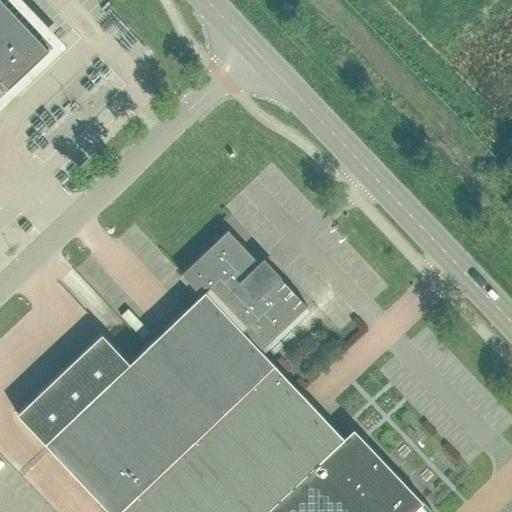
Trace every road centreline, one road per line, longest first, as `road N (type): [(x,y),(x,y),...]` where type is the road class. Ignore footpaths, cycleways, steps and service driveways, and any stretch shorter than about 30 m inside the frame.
road 1 (tertiary): [(511,323),(252,50)]
road 2 (unclassified): [(0,290),(252,50)]
